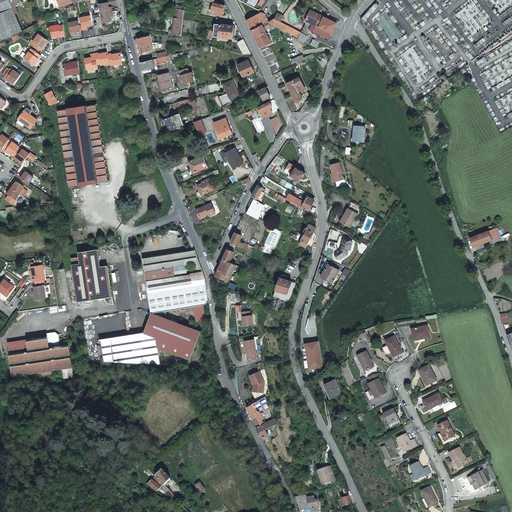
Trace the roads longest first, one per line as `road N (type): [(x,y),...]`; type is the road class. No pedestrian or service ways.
road 1 (secondary): [(305,137),(322,217),(293,323),(292,363),(364,511)]
road 2 (unclassified): [(350,23),(412,106),(511,362)]
road 3 (residential): [(128,35),(165,170),(209,275)]
road 4 (residential): [(209,275),(222,375),(276,474)]
road 5 (residential): [(449,511),(448,486),(398,375),(421,355)]
road 6 (residential): [(293,129),(257,175),(209,275)]
road 7 (residential): [(128,35),(64,47),(23,97),(0,86)]
road 8 (secondary): [(230,0),(295,122)]
